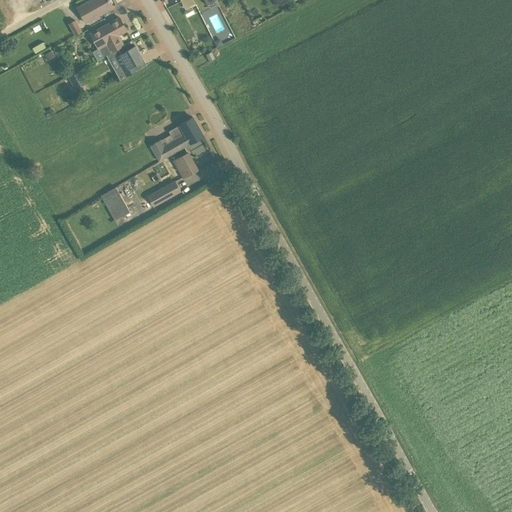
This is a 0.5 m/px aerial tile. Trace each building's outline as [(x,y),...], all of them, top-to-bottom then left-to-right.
[(90,0),(77,8),(86,23),(114,7),(109,0),(94,0),(92,1),(91,0),(90,0)] [(181,0),(186,9),(195,4),(193,0),(181,0)] [(218,5),(216,0),(209,4),(211,8),(218,5)] [(124,45),(118,36),(127,31),(119,18),(90,34),(99,49),(100,48),(104,56),(124,45)] [(75,35),(82,32),(75,21),(69,24),(75,35)] [(32,48),(36,53),(46,47),(43,42),(32,48)] [(135,46),(120,54),(115,57),(126,77),(146,65),(135,46)] [(52,51),(44,55),(47,61),(55,57),(52,51)] [(86,84),(79,71),(68,77),(75,90),(86,84)] [(170,132),(172,135),(161,141),(160,140),(151,146),(159,161),(190,143),(191,143),(203,136),(192,117),(180,125),(180,126),(170,132)] [(183,177),(197,170),(188,153),(174,161),(183,177)] [(175,182),(149,196),(154,206),(180,192),(175,182)] [(116,187),(100,196),(115,221),(130,212),(116,187)]
